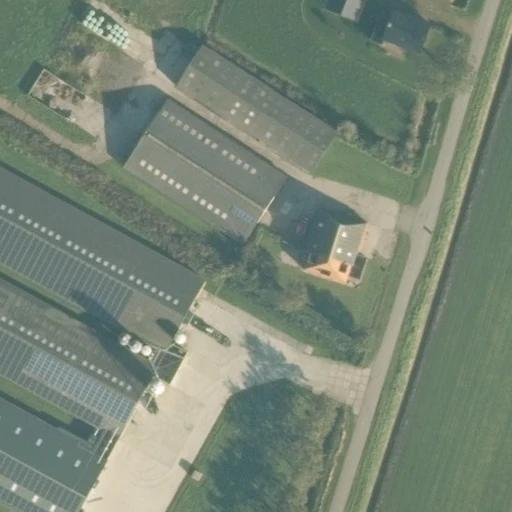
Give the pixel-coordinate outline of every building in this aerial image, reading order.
[(430,27),(393,13),(390,22),(379,18),(370,42),(381,46),(383,42),(419,56),(430,27)] [(310,174),(336,134),(202,47),(176,88),(310,174)] [(47,72),(31,97),(70,122),(86,97),(47,72)] [(242,246),(286,178),(167,101),(123,169),(242,246)] [(0,502),(17,511),(78,511),(152,380),(169,389),(187,356),(170,347),(204,284),(0,172),(0,265),(159,353),(152,364),(0,280),(0,378),(102,434),(92,453),(0,402),(0,502)] [(333,217),(317,212),(304,254),(308,255),(303,272),(344,285),(346,278),(358,281),(365,259),(356,257),(366,225),(334,216),(333,217)]
